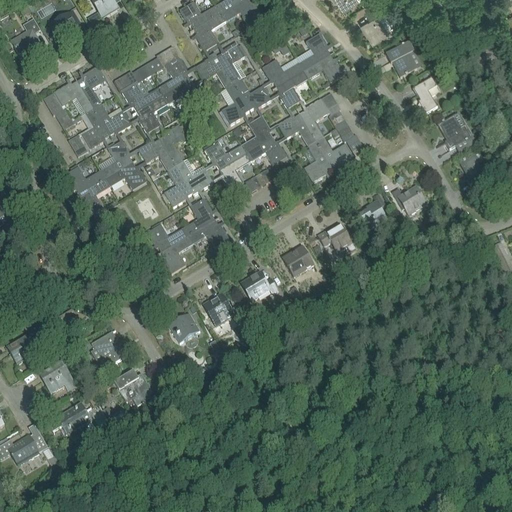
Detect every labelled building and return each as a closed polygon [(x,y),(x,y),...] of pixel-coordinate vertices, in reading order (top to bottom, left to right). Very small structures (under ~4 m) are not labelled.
[(90,0),(99,12),(104,20),(103,18),(110,14),(111,16),(112,16),(110,13),(117,9),(118,12),(119,11),(114,3),(112,0),(90,0)] [(229,0),(216,8),(221,16),(248,0),(229,0)] [(251,4),(248,0),(221,16),(226,24),(241,15),(249,27),(263,19),(253,3),(251,4)] [(336,0),(343,11),(352,6),(359,2),(357,0),(336,0)] [(202,16),(194,4),(180,12),(190,28),(192,27),(195,32),(221,16),(216,8),(202,16)] [(382,6),(377,10),(368,15),(371,20),(362,26),(373,45),(382,40),(390,34),(387,29),(395,25),(388,14),(387,14),(382,6)] [(80,34),(75,26),(69,16),(51,27),(62,45),(57,48),(80,34)] [(221,16),(195,32),(197,37),(195,38),(205,54),(219,45),(212,33),(226,24),(221,16)] [(47,55),(35,36),(41,32),(34,20),(23,27),(27,34),(12,43),(19,55),(28,49),(36,62),(47,55)] [(310,34),(306,27),(299,31),(303,38),(310,34)] [(304,74),(331,57),(328,52),(330,51),(321,35),(306,44),(314,56),(299,65),(304,74)] [(417,70),(409,56),(415,53),(415,52),(410,43),(403,47),(386,55),(392,65),(394,64),(401,78),(400,79),(401,79),(406,77),(417,70)] [(285,44),(278,47),(282,56),(289,53),(285,44)] [(234,86),(242,81),(233,66),(246,59),(237,45),(221,54),(222,56),(217,59),(234,86)] [(173,48),(168,52),(174,62),(179,59),(173,48)] [(169,65),(174,62),(168,52),(162,55),(169,65)] [(157,58),(158,60),(163,68),(169,65),(162,55),(157,58)] [(331,57),(304,74),(309,81),(324,73),(331,85),(345,77),(336,61),(334,62),(331,57)] [(196,69),(205,83),(217,76),(226,91),(234,86),(217,59),(213,62),(212,60),(196,69)] [(164,70),(163,68),(158,60),(148,66),(154,76),(164,70)] [(159,90),(164,99),(191,83),(188,77),(190,76),(180,60),(172,65),(166,69),(174,82),(159,90)] [(274,85),(277,90),(304,74),(299,65),(284,74),(277,62),(263,70),(272,86),(274,85)] [(446,64),(439,68),(442,74),(449,69),(446,64)] [(148,66),(142,69),(149,79),(154,76),(148,66)] [(82,81),(77,84),(93,111),(102,106),(93,91),(106,84),(97,69),(81,79),(82,81)] [(144,82),(149,79),(142,69),(138,72),(144,82)] [(138,85),(144,82),(138,72),(133,75),(138,83),(137,84),(138,85)] [(132,73),(126,76),(133,86),(137,84),(138,83),(133,75),(132,73)] [(294,90),(309,81),(304,74),(277,90),(280,94),(278,95),(287,111),(302,103),(294,90)] [(126,76),(121,79),(127,90),(133,86),(126,76)] [(122,93),(127,90),(121,79),(115,83),(122,93)] [(432,79),(422,85),(413,90),(421,102),(419,103),(426,115),(435,110),(438,108),(428,93),(437,87),(432,79)] [(242,81),(234,86),(250,113),(255,110),(256,112),(272,102),(263,88),(251,96),(242,81)] [(194,87),(191,83),(164,99),(169,106),(183,97),(191,110),(205,101),(196,85),(194,87)] [(56,94),(61,103),(65,109),(77,101),(86,115),(93,111),(77,84),(73,86),(72,85),(56,94)] [(137,86),(131,90),(123,95),(132,111),(134,110),(137,115),(164,99),(159,90),(144,99),(137,86)] [(234,86),(226,91),(235,105),(222,113),(231,127),(247,117),(245,116),(250,113),(234,86)] [(217,95),(215,90),(209,94),(212,99),(217,95)] [(44,101),(47,107),(58,101),(54,95),(44,101)] [(321,101),(325,107),(335,101),(332,95),(321,101)] [(222,102),(219,96),(213,99),(216,105),(222,102)] [(164,99),(137,115),(140,119),(138,120),(147,136),(162,128),(154,115),(169,106),(164,99)] [(47,107),(50,112),(61,106),(58,101),(47,107)] [(338,106),(335,101),(325,107),(328,112),(338,106)] [(328,116),(325,111),(320,102),(304,112),(305,114),(300,116),(317,144),(325,139),(316,124),(328,116)] [(54,118),(55,117),(55,116),(64,111),(61,106),(50,112),(54,118)] [(102,106),(93,111),(109,138),(115,135),(116,137),(132,127),(123,113),(111,121),(102,106)] [(328,112),(331,117),(340,112),(341,111),(338,106),(328,112)] [(55,117),(58,121),(68,115),(66,110),(64,111),(55,116),(55,117)] [(82,138),(85,143),(91,152),(106,142),(105,140),(109,138),(93,111),(86,115),(95,130),(82,138)] [(343,117),(340,112),(331,117),(329,118),(332,123),(343,117)] [(58,121),(61,126),(72,120),(68,115),(58,121)] [(317,144),(300,116),(296,119),(294,117),(278,127),(287,141),(300,134),(308,148),(317,144)] [(332,123),(335,128),(346,122),(343,117),(332,123)] [(246,156),(273,140),(271,135),(272,134),(263,118),(249,126),(256,139),(241,148),(246,156)] [(445,123),(444,122),(442,123),(443,124),(438,127),(439,127),(448,142),(445,143),(450,152),(466,143),(466,144),(468,142),(468,141),(473,138),(466,126),(460,129),(453,118),(445,123)] [(61,126),(65,132),(75,126),(72,120),(61,126)] [(349,127),(346,122),(335,128),(337,131),(338,133),(349,127)] [(160,141),(176,168),(184,163),(175,149),(188,141),(179,127),(164,137),(165,139),(160,141)] [(338,133),(340,137),(342,139),(352,133),(349,127),(338,133)] [(238,129),(233,134),(235,135),(238,139),(243,135),(238,129)] [(489,136),(485,129),(478,133),(482,140),(489,136)] [(340,137),(337,131),(332,135),(335,140),(340,137)] [(355,138),(352,133),(342,139),(345,144),(346,143),(355,138)] [(69,143),(72,148),(82,142),(79,137),(69,143)] [(346,143),(350,149),(360,142),(357,137),(355,138),(346,143)] [(333,153),(325,139),(317,144),(333,170),(337,168),(338,169),(354,160),(346,146),(333,153)] [(273,140),(246,156),(250,164),(265,155),(273,168),(288,159),(278,143),(276,144),(273,140)] [(159,158),(168,173),(176,168),(160,141),(155,144),(154,142),(138,152),(147,166),(159,158)] [(72,148),(75,153),(85,147),(82,142),(72,148)] [(363,148),(360,142),(350,149),(353,154),(363,148)] [(123,143),(109,151),(116,164),(101,173),(106,181),(133,165),(130,160),(132,159),(123,143)] [(217,167),(219,172),(246,156),(241,148),(227,157),(219,144),(205,153),(215,169),(217,167)] [(317,144),(308,148),(317,163),(305,170),(313,185),(329,175),(328,173),(333,170),(317,144)] [(89,153),(85,147),(75,153),(79,159),(89,153)] [(363,148),(353,154),(356,159),(366,153),(363,148)] [(480,154),(475,157),(475,156),(466,161),(465,161),(463,162),(464,163),(460,165),(461,165),(470,180),(467,182),(472,190),(494,178),(480,154)] [(246,156),(219,172),(222,177),(220,178),(230,194),(244,185),(236,172),(250,164),(246,156)] [(289,175),(295,171),(289,161),(283,164),(289,175)] [(184,163),(176,168),(193,195),(197,192),(198,194),(214,185),(206,171),(193,178),(184,163)] [(284,178),(289,175),(283,164),(277,168),(284,178)] [(133,165),(106,181),(110,189),(126,180),(133,192),(147,184),(138,168),(136,169),(133,165)] [(176,168),(168,173),(177,188),(165,195),(173,210),(189,200),(188,198),(193,195),(176,168)] [(277,168),(273,170),(272,170),(278,179),(277,179),(278,181),(284,178),(277,168)] [(76,192),(79,197),(106,181),(101,173),(87,181),(79,169),(65,177),(74,193),(76,192)] [(272,182),(277,179),(278,179),(272,170),(273,170),(272,169),(266,172),(272,182)] [(267,185),(272,182),(266,172),(261,175),(267,185)] [(267,185),(261,175),(256,178),(262,188),(267,185)] [(257,192),(262,188),(256,178),(251,181),(257,192)] [(96,198),(110,189),(106,181),(79,197),(82,202),(80,203),(90,219),(104,210),(96,198)] [(257,192),(251,181),(246,184),(247,186),(252,194),(257,192)] [(253,196),(252,194),(247,186),(242,189),(248,199),(253,196)] [(242,203),(248,199),(242,189),(236,192),(242,203)] [(405,211),(409,217),(416,213),(415,212),(426,205),(421,196),(420,197),(415,189),(402,197),(399,191),(392,194),(403,212),(405,211)] [(242,203),(236,192),(231,196),(237,206),(242,203)] [(189,238),(216,222),(213,217),(215,216),(205,200),(191,209),(198,221),(184,230),(189,238)] [(388,223),(382,213),(380,210),(376,204),(358,215),(369,234),(388,223)] [(216,222),(189,238),(194,246),(208,238),(216,250),(230,242),(220,226),(218,227),(216,222)] [(159,250),(161,254),(189,238),(184,230),(169,239),(162,227),(147,235),(157,251),(159,250)] [(355,250),(347,236),(342,227),(329,235),(328,233),(319,238),(324,247),(331,243),(337,254),(347,248),(350,253),(355,250)] [(189,238),(161,254),(164,259),(163,260),(172,276),(186,268),(179,255),(194,246),(189,238)] [(504,276),(505,276),(511,273),(511,272),(511,265),(511,262),(510,263),(501,245),(492,249),(504,276)] [(322,252),(319,247),(314,249),(317,255),(322,252)] [(294,279),(315,267),(303,248),(290,256),(292,259),(285,264),(294,279)] [(242,285),(252,302),(271,291),(274,296),(279,293),(272,281),(267,284),(261,274),(242,285)] [(204,307),(209,316),(216,328),(235,317),(228,305),(222,296),(204,307)] [(294,303),(292,299),(288,298),(284,301),(283,305),(286,308),(290,309),(293,307),(294,303)] [(86,331),(87,330),(91,321),(78,315),(79,313),(77,316),(74,315),(72,312),(54,323),(59,331),(59,332),(66,328),(81,335),(83,330),(86,331)] [(190,316),(170,328),(180,346),(201,333),(190,316)] [(34,334),(40,330),(36,324),(30,327),(34,334)] [(92,346),(95,352),(98,350),(104,360),(102,362),(107,370),(130,356),(126,348),(123,350),(116,339),(115,339),(112,335),(116,332),(92,346)] [(8,350),(18,366),(37,355),(27,339),(8,350)] [(220,349),(219,346),(216,342),(211,345),(213,349),(214,352),(220,349)] [(77,347),(80,351),(85,348),(82,343),(77,347)] [(62,364),(49,372),(41,377),(51,395),(65,387),(69,392),(76,387),(62,364)] [(115,384),(120,393),(126,389),(133,401),(137,409),(151,400),(149,396),(153,393),(151,390),(142,376),(138,378),(134,372),(115,384)] [(90,403),(95,410),(100,407),(95,400),(90,403)] [(57,421),(61,427),(67,436),(92,421),(82,406),(57,421)] [(102,412),(107,421),(113,417),(108,409),(102,412)] [(49,450),(48,448),(41,437),(32,442),(30,438),(30,437),(14,447),(11,442),(12,442),(11,441),(0,447),(0,461),(11,455),(14,459),(19,468),(34,459),(40,455),(43,454),(49,450)] [(15,490),(9,494),(13,500),(19,496),(15,490)]
